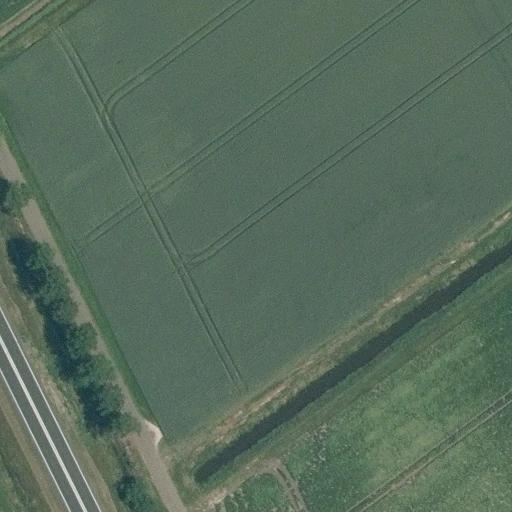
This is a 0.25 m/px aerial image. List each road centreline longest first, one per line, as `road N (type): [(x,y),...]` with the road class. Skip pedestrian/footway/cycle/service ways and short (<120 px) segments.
road 1 (unclassified): [(182,511),(0,140)]
road 2 (trunk): [(84,511),(0,340)]
